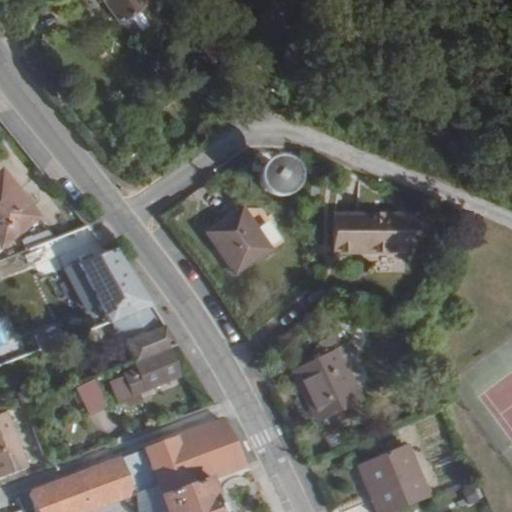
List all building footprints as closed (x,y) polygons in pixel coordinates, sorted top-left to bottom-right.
[(164,4),(161,0),(117,0),(136,24),(150,15),(164,4)] [(294,191),(297,188),(299,185),(299,181),(299,177),(298,174),(296,170),(294,168),(291,166),(287,165),(283,165),(280,165),(276,167),(273,170),(271,172),(270,176),(270,180),(270,183),(272,187),(274,190),(277,192),(280,193),(284,194),(287,194),(291,193),(294,191)] [(1,169),(0,169),(0,243),(36,216),(1,169)] [(248,210),(213,234),(255,296),(291,271),(248,210)] [(340,217),(339,253),(411,255),(412,218),(340,217)] [(71,231),(33,246),(45,277),(85,262),(71,231)] [(121,321),(138,358),(179,343),(120,248),(85,262),(71,268),(89,311),(102,304),(112,326),(121,321)] [(0,295),(0,311),(12,306),(7,293),(0,295)] [(326,355),(294,372),(319,423),(365,400),(343,354),(356,348),(351,339),(350,341),(344,331),(320,343),(326,355)] [(136,394),(184,374),(177,354),(170,357),(166,348),(138,358),(125,363),(129,374),(136,394)] [(136,394),(129,374),(112,379),(121,400),(132,403),(145,398),(143,391),(136,394)] [(98,378),(80,386),(89,409),(107,402),(98,378)] [(32,463),(11,407),(0,411),(0,471),(1,475),(32,463)] [(29,487),(38,511),(70,511),(159,480),(164,495),(162,496),(167,511),(226,511),(214,476),(247,462),(224,418),(138,448),(29,487)] [(359,463),(381,511),(395,511),(432,495),(407,440),(359,463)] [(167,511),(162,496),(138,505),(141,511),(167,511)]
